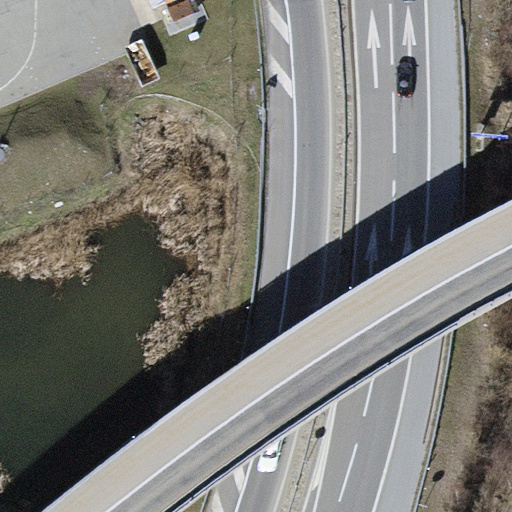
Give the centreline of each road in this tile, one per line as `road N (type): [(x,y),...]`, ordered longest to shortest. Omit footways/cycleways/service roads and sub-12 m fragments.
road 1 (motorway): [(297,0),(306,227),(276,420),(248,511)]
road 2 (motorway): [(344,511),(391,332),(400,172),(397,0)]
road 3 (trunk): [(511,251),(274,392),(114,511)]
